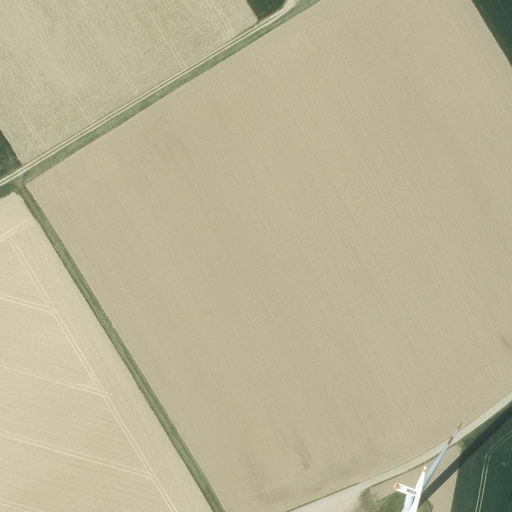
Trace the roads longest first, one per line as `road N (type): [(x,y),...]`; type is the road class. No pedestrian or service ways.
road 1 (track): [(15,174),(224,511)]
road 2 (track): [(302,0),(0,183)]
road 3 (track): [(511,397),(409,467),(300,511)]
